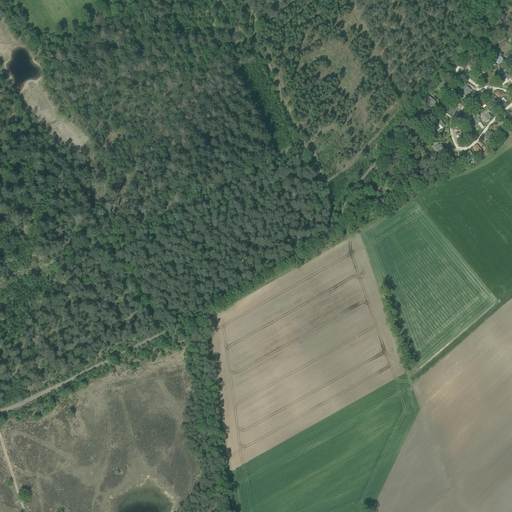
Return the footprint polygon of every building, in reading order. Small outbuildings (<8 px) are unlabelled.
[(489,44),(482,37),(476,43),(481,48),(482,47),(485,49),(489,44)] [(504,60),(500,56),(501,55),(498,52),(495,54),(496,56),(491,59),(495,63),(496,62),(498,64),(504,60)] [(456,62),(450,71),(456,74),(458,71),(456,69),(460,65),(456,62)] [(484,77),(488,71),(482,66),(475,76),(479,79),(481,75),(484,77)] [(506,73),(498,81),(500,83),(506,79),(508,81),(511,77),(511,74),(511,73),(508,76),(506,73)] [(443,80),(437,87),(439,89),(445,82),(443,80)] [(465,86),(459,93),(460,94),(462,95),(463,95),(465,93),(469,88),(466,86),(465,86)] [(485,105),(479,96),(473,100),(479,108),(479,109),(485,105)] [(492,98),(489,102),(497,110),(498,109),(499,108),(501,107),(504,104),(501,99),(499,101),(498,100),(495,96),(493,98),(492,98)] [(431,109),(436,103),(429,97),(424,103),(431,109)] [(458,108),(452,104),(446,114),(451,118),(458,108)] [(486,115),(490,112),(487,108),(480,114),(486,122),(489,120),(486,115)] [(464,120),(469,116),(472,120),(476,117),(471,110),(461,117),(464,120)] [(440,120),(432,128),(435,130),(436,129),(438,132),(442,128),(442,129),(445,126),(442,123),(443,123),(441,120),(440,120)] [(386,142),(393,134),(391,132),(384,140),(386,142)] [(497,143),(489,134),(484,139),(488,143),(489,142),(493,146),(497,143)] [(482,152),(476,144),(472,148),(477,155),(482,152)] [(445,154),(440,146),(439,145),(434,148),(441,157),(445,154)] [(464,159),(468,156),(471,160),(474,158),(469,151),(462,155),(464,159)] [(459,163),(454,155),(449,159),(453,166),(459,163)]
